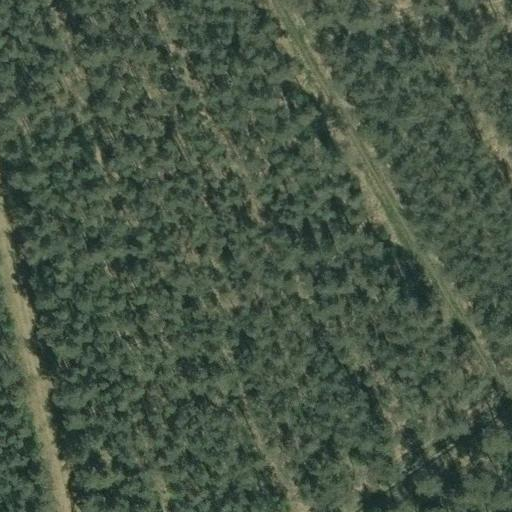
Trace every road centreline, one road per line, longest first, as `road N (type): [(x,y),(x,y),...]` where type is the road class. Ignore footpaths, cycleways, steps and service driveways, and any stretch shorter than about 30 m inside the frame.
road 1 (track): [(309,46),(511,412)]
road 2 (track): [(66,511),(0,223)]
road 3 (track): [(506,402),(335,511)]
road 4 (track): [(490,0),(309,46)]
